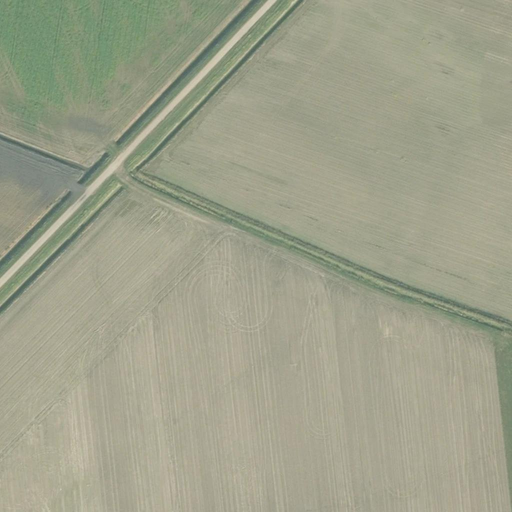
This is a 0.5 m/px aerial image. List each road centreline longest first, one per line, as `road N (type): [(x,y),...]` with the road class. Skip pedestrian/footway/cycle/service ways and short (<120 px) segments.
road 1 (track): [(108,170),(133,190),(381,300),(511,344)]
road 2 (unclassified): [(0,282),(273,0)]
